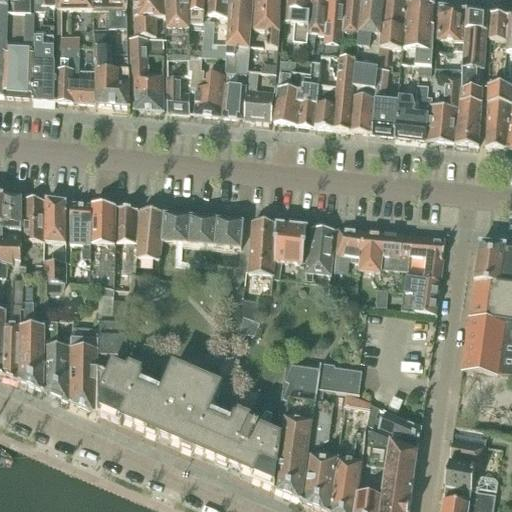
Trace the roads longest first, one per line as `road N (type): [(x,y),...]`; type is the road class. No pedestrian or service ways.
road 1 (residential): [(469,197),(0,148)]
road 2 (residential): [(423,511),(469,197)]
road 3 (unclassified): [(248,511),(0,405)]
